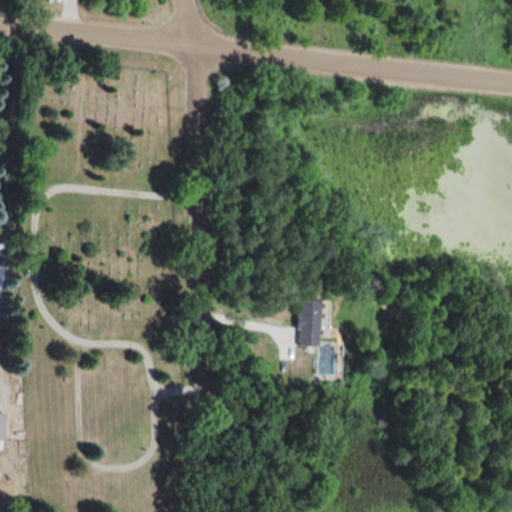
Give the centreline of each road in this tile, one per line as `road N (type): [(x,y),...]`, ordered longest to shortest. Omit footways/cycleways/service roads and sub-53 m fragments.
road 1 (residential): [(0,23),(511,81)]
road 2 (residential): [(208,511),(197,65),(188,0)]
